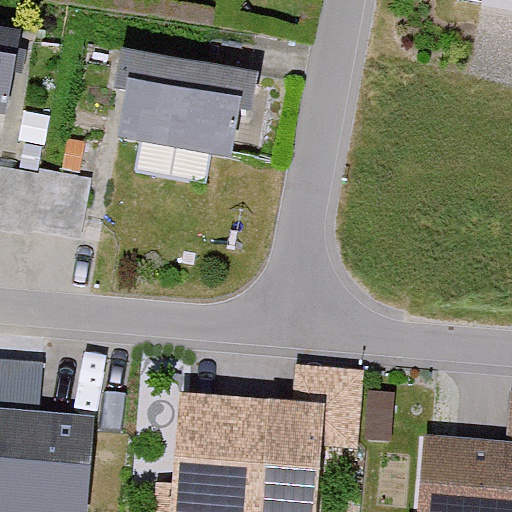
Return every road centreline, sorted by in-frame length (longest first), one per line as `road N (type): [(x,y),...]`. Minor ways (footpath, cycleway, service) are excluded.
road 1 (residential): [(279,330),(342,0)]
road 2 (residential): [(0,312),(279,330)]
road 3 (residential): [(279,330),(511,350)]
